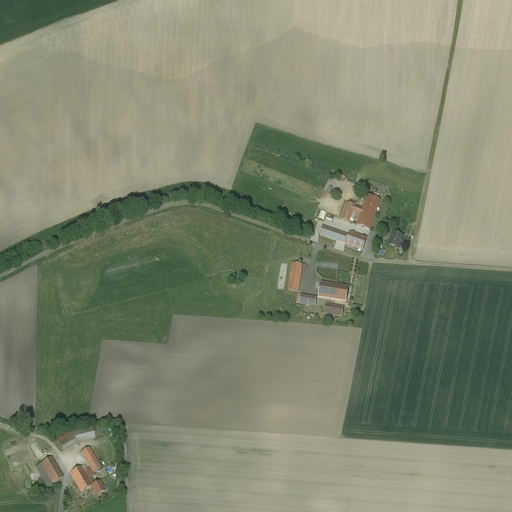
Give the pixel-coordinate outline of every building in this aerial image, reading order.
[(362,209),(357,225),(369,230),(380,200),(367,195),(362,209)] [(362,209),(347,204),(341,220),(357,225),(362,209)] [(366,239),(350,233),(349,235),(323,227),(320,235),(362,250),(366,239)] [(403,237),(392,233),(388,245),(399,249),(403,237)] [(302,265),(292,264),(288,291),(298,292),(302,265)] [(348,287),(320,283),(318,298),(346,303),(348,287)] [(316,298),(300,296),(297,295),(296,304),(315,307),(316,298)] [(344,307),(325,305),(324,314),(342,317),(344,307)] [(91,426),(70,432),(73,436),(73,437),(77,443),(77,444),(95,439),(91,426)] [(70,432),(60,438),(60,437),(56,439),(59,444),(73,437),(73,436),(70,432)] [(73,437),(59,444),(63,451),(77,443),(73,437)] [(100,468),(89,448),(81,452),(93,472),(93,473),(100,468)] [(63,478),(51,458),(41,464),(47,475),(52,484),(63,478)] [(47,475),(41,464),(36,467),(42,477),(47,475)] [(81,467),(69,474),(80,493),(90,487),(92,486),(86,476),(83,472),(81,467)] [(87,470),(86,470),(83,472),(86,476),(93,472),(90,468),(87,470)] [(52,484),(47,475),(42,477),(47,487),(52,484)] [(92,486),(90,487),(92,490),(93,493),(94,493),(96,496),(104,491),(102,487),(100,482),(92,486)]
